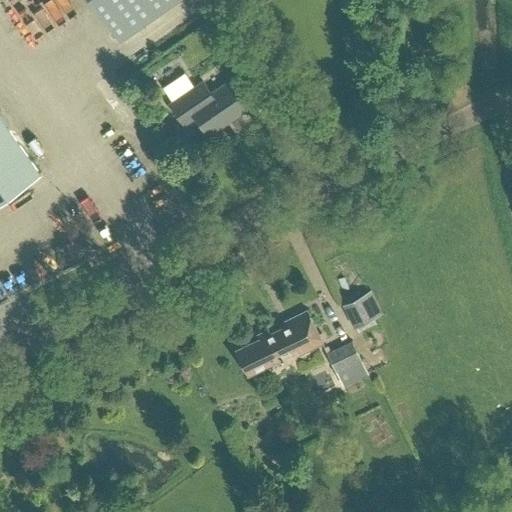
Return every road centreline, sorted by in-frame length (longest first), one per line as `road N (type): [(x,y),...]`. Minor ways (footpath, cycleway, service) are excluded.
road 1 (tertiary): [(0,353),(511,97)]
road 2 (track): [(473,115),(511,255)]
